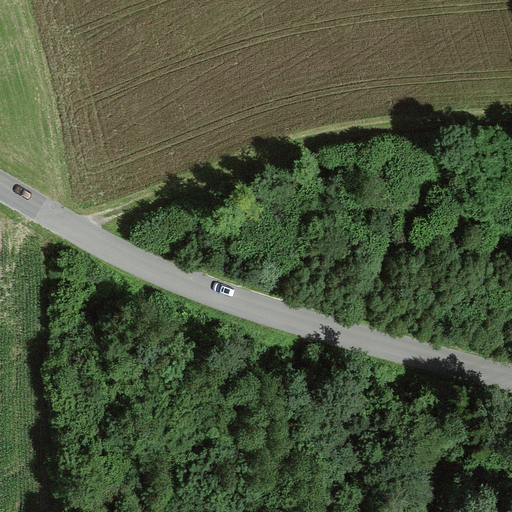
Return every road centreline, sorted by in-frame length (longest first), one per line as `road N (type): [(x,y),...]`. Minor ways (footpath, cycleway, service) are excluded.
road 1 (residential): [(0,184),(200,288),(511,378)]
road 2 (track): [(511,119),(402,124),(286,144),(74,228)]
